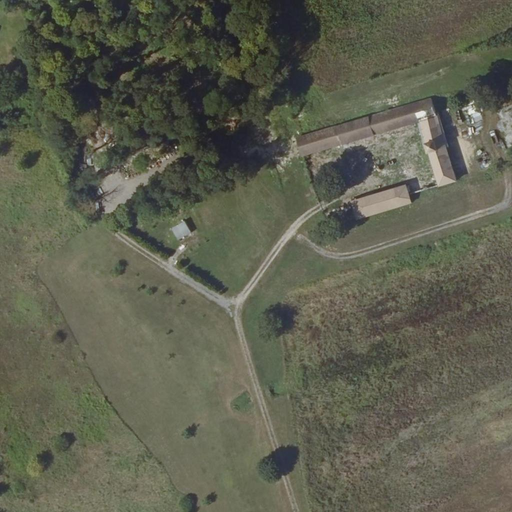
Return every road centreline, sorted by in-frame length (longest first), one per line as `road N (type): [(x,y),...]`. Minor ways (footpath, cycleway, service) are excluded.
road 1 (track): [(301,219),(238,316),(298,511)]
road 2 (residential): [(121,258),(226,511)]
road 3 (residential): [(0,300),(86,511)]
road 4 (residential): [(0,290),(121,258)]
